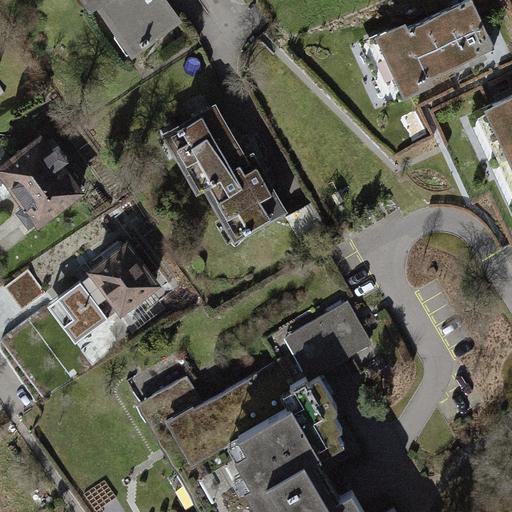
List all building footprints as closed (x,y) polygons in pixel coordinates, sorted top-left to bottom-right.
[(105,0),(85,0),(93,10),(105,0)] [(187,26),(167,0),(105,0),(93,10),(134,65),(187,26)] [(370,46),(392,97),(496,54),(474,3),(370,46)] [(511,102),(476,117),(511,200),(511,102)] [(170,138),(199,185),(250,156),(219,107),(170,138)] [(46,132),(0,162),(0,198),(29,241),(91,200),(46,132)] [(287,215),(250,156),(199,185),(237,246),(287,215)] [(89,277),(59,299),(75,321),(66,328),(76,341),(106,319),(95,305),(107,296),(122,316),(162,287),(127,241),(85,272),(89,277)] [(24,310),(47,295),(31,271),(8,287),(24,310)] [(286,339),(309,379),(372,343),(349,303),(286,339)] [(286,339),(189,397),(243,485),(235,490),(249,511),(359,511),(325,456),(349,442),(309,379),(286,339)]
